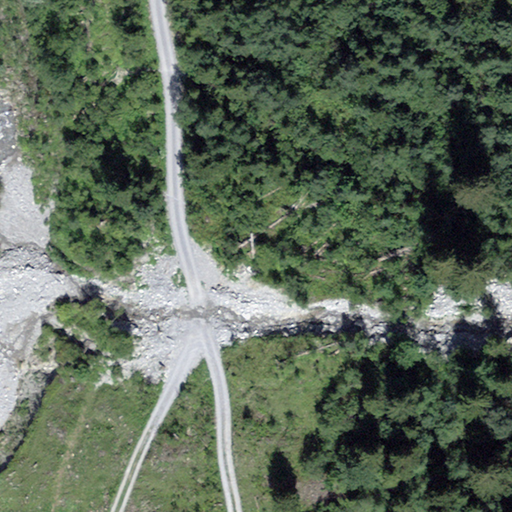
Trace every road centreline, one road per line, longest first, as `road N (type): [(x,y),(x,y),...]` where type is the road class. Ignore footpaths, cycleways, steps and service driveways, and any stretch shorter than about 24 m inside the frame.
road 1 (track): [(197,345),(160,0)]
road 2 (track): [(123,511),(197,345)]
road 3 (track): [(197,345),(214,354),(227,402),(236,511)]
